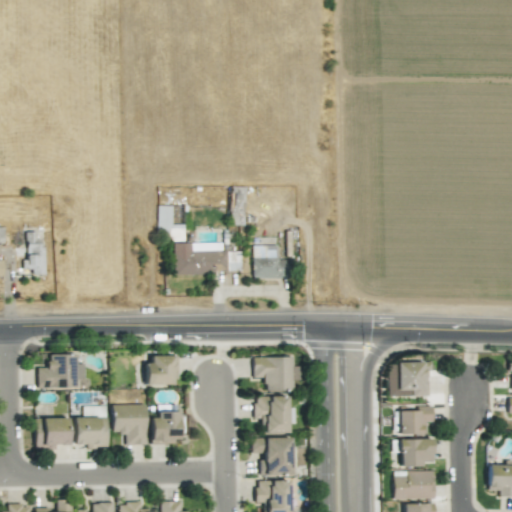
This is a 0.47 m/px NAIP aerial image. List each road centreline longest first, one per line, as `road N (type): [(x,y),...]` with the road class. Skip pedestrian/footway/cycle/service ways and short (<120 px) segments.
road 1 (residential): [(511,327),(0,322)]
road 2 (residential): [(232,469),(0,473)]
road 3 (tertiary): [(350,511),(345,322)]
road 4 (tertiary): [(319,322),(323,511)]
road 5 (residential): [(14,322),(17,473)]
road 6 (residential): [(477,385),(467,385),(469,511)]
